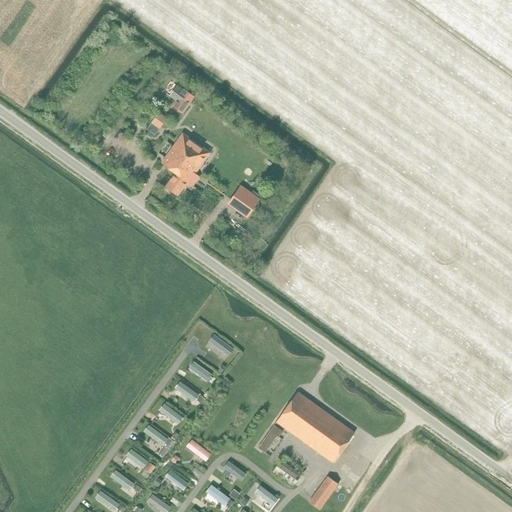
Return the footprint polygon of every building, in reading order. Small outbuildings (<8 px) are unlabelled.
[(176,85),(169,96),(175,100),(170,108),(181,115),(194,96),(183,89),(182,90),(176,85)] [(151,123),(160,129),(167,119),(158,113),(151,123)] [(122,127),(119,131),(124,135),(127,130),(122,127)] [(182,134),(167,154),(161,163),(175,173),(165,188),(176,196),(182,187),(184,188),(188,182),(192,186),(199,177),(194,174),(209,153),(182,134)] [(229,201),(228,203),(247,218),(259,201),(240,187),(230,200),(229,200),(228,200),(229,201)] [(213,334),(208,341),(227,355),(232,348),(213,334)] [(194,360),(188,368),(207,382),(213,375),(194,360)] [(298,392),(276,422),(333,463),(355,433),(298,392)] [(164,403),(159,410),(178,424),(183,417),(164,403)] [(148,424),(143,431),(162,445),(167,438),(148,424)] [(274,425),(257,448),(265,453),(277,436),(279,437),(283,431),(274,425)] [(169,439),(166,444),(170,447),(174,443),(169,439)] [(191,439),(186,447),(205,461),(210,454),(191,439)] [(130,448),(125,455),(144,469),(149,462),(130,448)] [(228,461),(223,468),(242,482),(247,475),(228,461)] [(150,463),(146,469),(151,472),(155,467),(150,463)] [(115,469),(110,476),(129,490),(134,483),(115,469)] [(169,469),(164,476),(183,490),(188,483),(169,469)] [(328,477),(309,502),(320,510),(339,484),(328,477)] [(211,485),(206,492),(225,506),(230,499),(211,485)] [(259,485),(254,492),(273,506),(278,499),(259,485)] [(100,490),(95,498),(114,511),(119,505),(100,490)] [(151,493),(146,500),(161,511),(166,511),(170,507),(151,493)]
